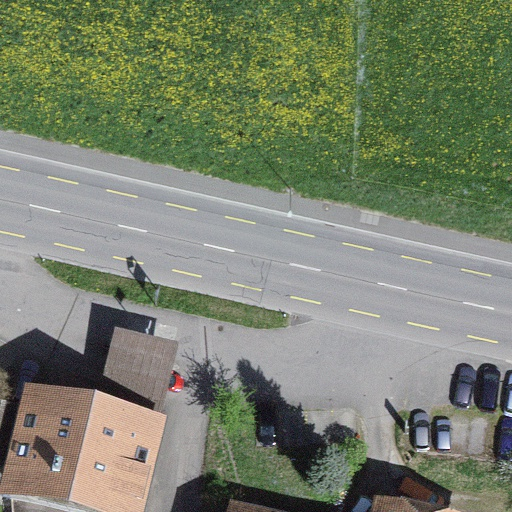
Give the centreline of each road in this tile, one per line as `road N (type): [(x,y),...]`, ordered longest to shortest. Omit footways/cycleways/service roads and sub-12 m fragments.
road 1 (primary): [(0,196),(511,312)]
road 2 (unknown): [(181,511),(196,411),(218,373),(253,359),(344,356),(369,341),(400,288)]
